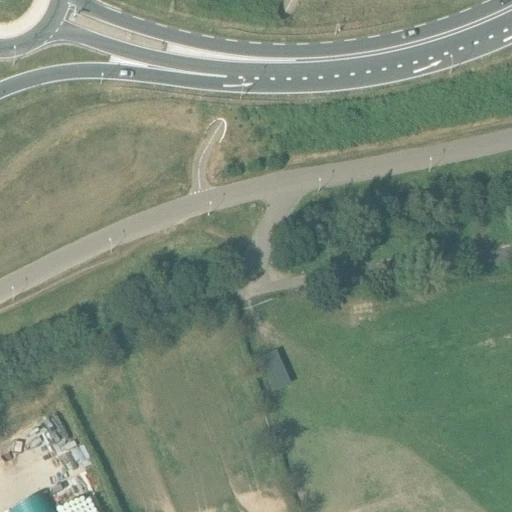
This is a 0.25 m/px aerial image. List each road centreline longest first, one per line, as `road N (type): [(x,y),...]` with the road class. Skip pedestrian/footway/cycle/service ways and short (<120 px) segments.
road 1 (unclassified): [(289,182),(254,266),(264,285),(511,254)]
road 2 (unclassified): [(0,290),(162,216),(289,182)]
road 3 (trunk): [(0,91),(86,71),(195,81),(276,66)]
road 4 (secondary): [(276,66),(407,49),(511,12)]
road 5 (secondary): [(41,31),(179,63),(276,66)]
road 6 (unclassified): [(289,182),(511,138)]
road 7 (secondary): [(276,66),(138,28),(75,0)]
